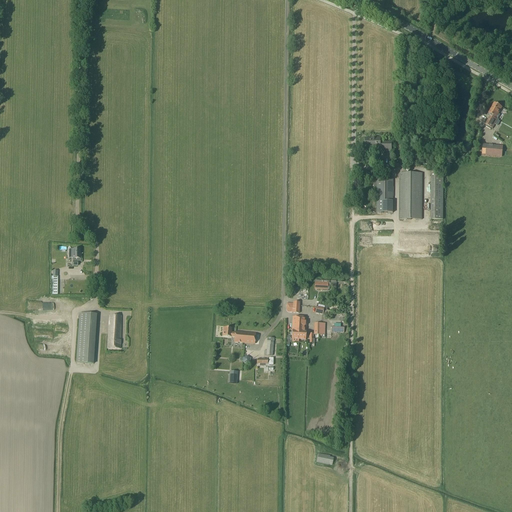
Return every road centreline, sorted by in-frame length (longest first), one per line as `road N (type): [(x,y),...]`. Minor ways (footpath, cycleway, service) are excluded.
road 1 (track): [(351,468),(353,216)]
road 2 (tertiary): [(352,0),(511,88)]
